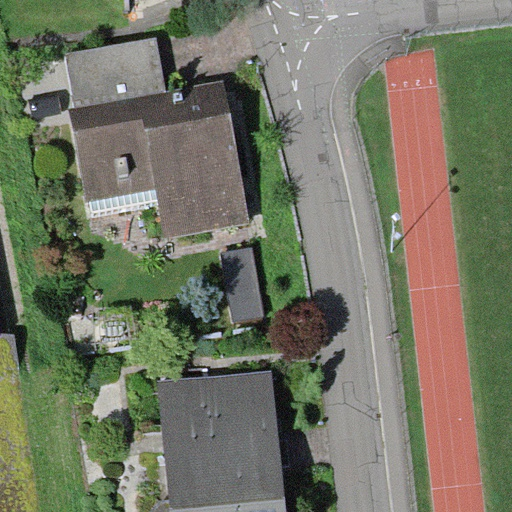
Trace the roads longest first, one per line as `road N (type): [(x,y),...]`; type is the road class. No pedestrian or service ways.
road 1 (residential): [(281,29),(320,214),(359,511)]
road 2 (residential): [(281,29),(468,0)]
